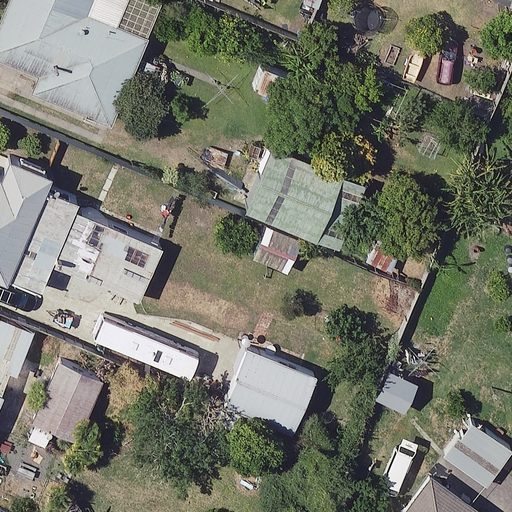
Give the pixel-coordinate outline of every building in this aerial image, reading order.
[(151,0),(0,0),(0,45),(39,61),(32,79),(107,110),(151,0)] [(359,177),(261,138),(236,199),(335,238),(359,177)] [(167,231),(73,193),(76,186),(41,172),(47,156),(5,139),(2,147),(0,145),(0,261),(39,277),(48,256),(137,292),(146,268),(160,273),(166,257),(158,253),(167,231)] [(113,292),(51,273),(37,319),(99,338),(113,292)] [(0,384),(26,321),(0,310),(0,384)] [(314,360),(245,336),(223,399),(292,423),(314,360)] [(101,367),(60,350),(34,412),(75,429),(101,367)] [(141,418),(104,405),(88,454),(125,466),(141,418)] [(508,443),(464,411),(438,447),(482,479),(508,443)] [(489,511),(426,465),(390,511),(489,511)]
